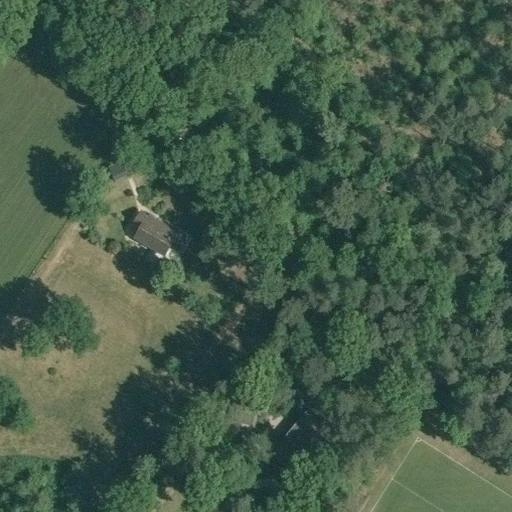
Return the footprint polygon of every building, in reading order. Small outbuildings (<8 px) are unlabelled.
[(113,183),(131,176),(125,161),(111,167),(107,169),(108,171),(113,183)] [(195,178),(205,188),(217,174),(207,165),(195,178)] [(134,239),(165,258),(179,234),(148,215),(134,239)] [(491,259),(501,270),(511,260),(511,238),(498,250),(500,252),(491,259)] [(233,418),(256,423),(261,397),(238,393),(233,418)] [(280,466),(301,484),(312,472),(311,470),(320,460),(311,452),(321,441),(306,428),(289,449),(292,452),(280,466)]
